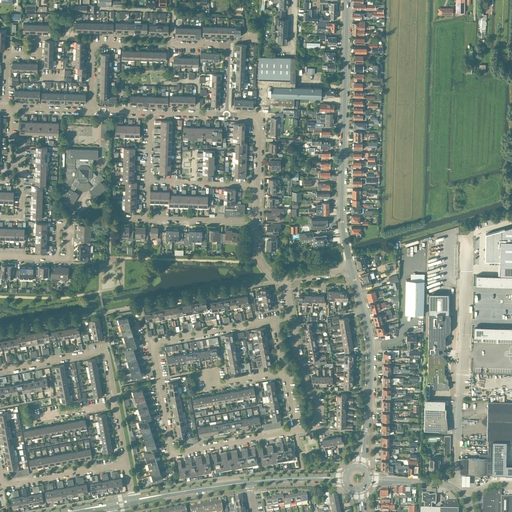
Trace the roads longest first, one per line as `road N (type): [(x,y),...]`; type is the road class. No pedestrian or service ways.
road 1 (residential): [(273,320),(152,342),(173,453),(295,431)]
road 2 (tertiary): [(351,267),(341,217),(347,0)]
road 3 (unclassified): [(451,487),(466,263)]
road 4 (tertiary): [(358,467),(370,345),(351,267)]
road 5 (residential): [(114,405),(106,351),(0,372)]
road 6 (residential): [(0,470),(2,487),(125,464)]
road 7 (residential): [(295,431),(314,430),(314,396),(307,394),(292,317)]
road 8 (residential): [(226,115),(229,44),(173,43)]
